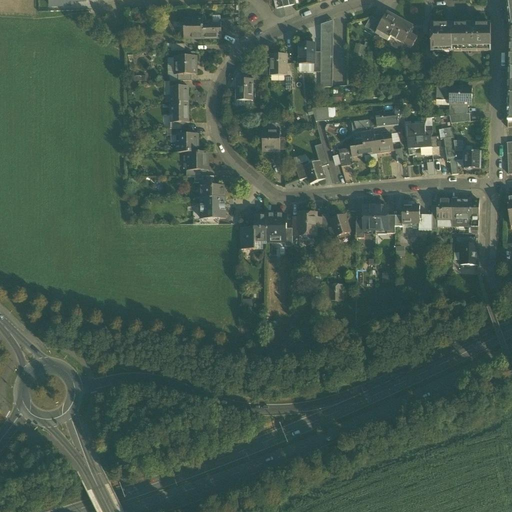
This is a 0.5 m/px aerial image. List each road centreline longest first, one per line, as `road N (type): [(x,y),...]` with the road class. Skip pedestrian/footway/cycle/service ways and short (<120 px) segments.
road 1 (residential): [(492,184),(275,195),(227,150),(215,102),(238,58),(279,29)]
road 2 (trunk): [(127,511),(340,430),(511,347)]
road 3 (trunk): [(377,394),(64,511)]
road 4 (trunk): [(377,394),(271,408),(153,380),(74,383)]
road 5 (residential): [(496,0),(492,184)]
road 6 (trunk): [(511,327),(377,394)]
